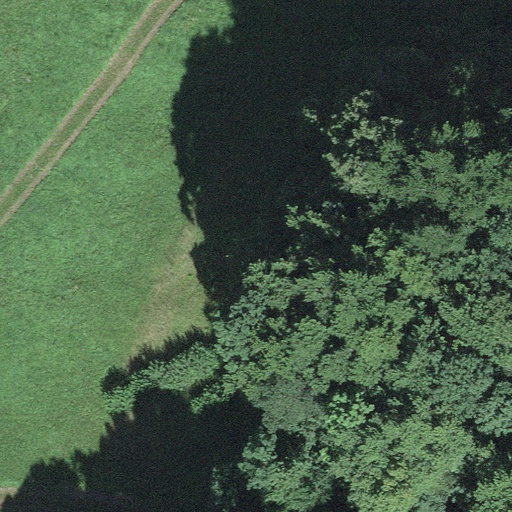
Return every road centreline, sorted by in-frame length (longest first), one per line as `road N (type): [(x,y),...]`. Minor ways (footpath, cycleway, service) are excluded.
road 1 (track): [(0,219),(168,0)]
road 2 (track): [(128,511),(63,499),(0,504)]
